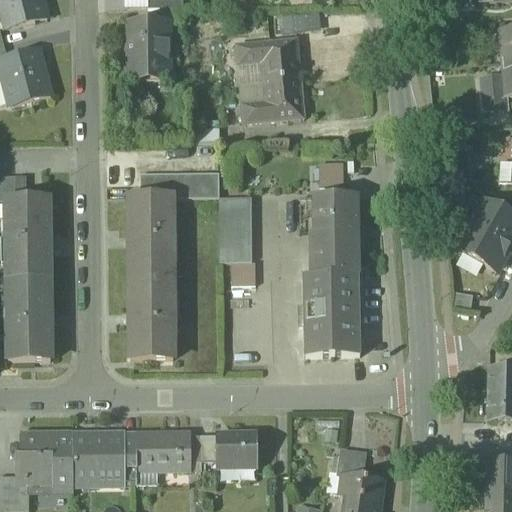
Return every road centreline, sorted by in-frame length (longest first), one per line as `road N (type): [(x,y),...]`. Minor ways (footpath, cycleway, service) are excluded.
road 1 (residential): [(85,0),(91,399)]
road 2 (residential): [(428,370),(392,0)]
road 3 (residential): [(278,396),(277,199)]
road 4 (residential): [(91,399),(278,396)]
road 5 (residential): [(278,396),(376,394),(428,370)]
road 6 (residential): [(422,511),(428,370)]
road 7 (residential): [(428,370),(488,332),(511,284)]
